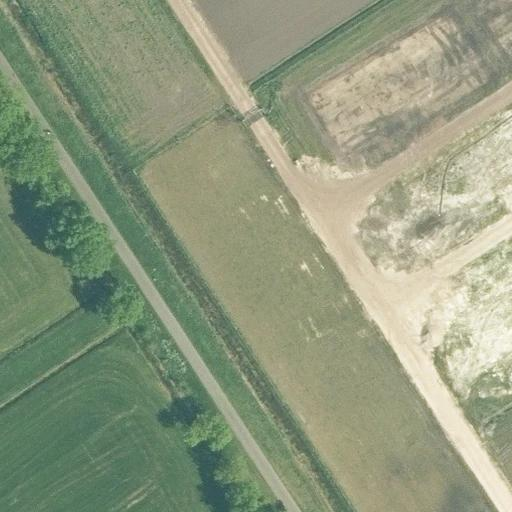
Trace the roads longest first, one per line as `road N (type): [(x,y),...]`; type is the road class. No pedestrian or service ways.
road 1 (unclassified): [(293,511),(0,63)]
road 2 (track): [(229,81),(354,0)]
